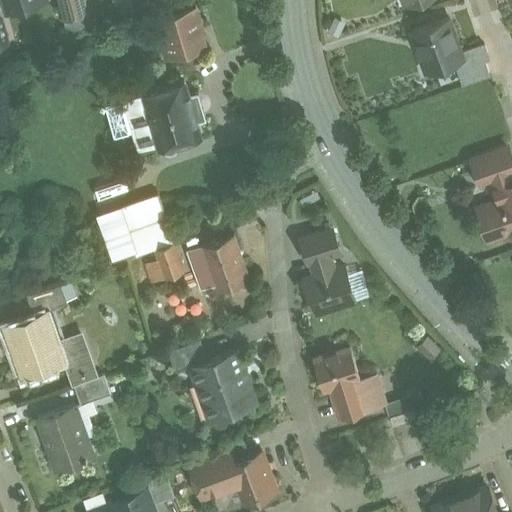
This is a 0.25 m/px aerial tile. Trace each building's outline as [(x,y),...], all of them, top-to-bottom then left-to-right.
[(86,0),(59,0),(68,33),(92,24),(86,0)] [(144,0),(129,0),(133,10),(146,5),(144,0)] [(196,7),(156,19),(168,59),(205,48),(199,30),(202,29),(196,7)] [(2,16),(0,16),(0,45),(9,44),(2,16)] [(449,17),(412,29),(426,71),(462,58),(463,58),(461,51),(449,17)] [(485,43),(461,51),(463,58),(462,58),(465,67),(490,58),(485,43)] [(185,79),(144,91),(145,93),(124,99),(139,152),(160,146),(160,149),(163,148),(164,150),(165,151),(167,152),(169,153),(171,153),(173,153),(175,152),(177,150),(178,148),(178,146),(178,144),(201,137),(185,79)] [(511,158),(507,146),(473,158),(482,183),(492,180),(511,172),(511,158)] [(511,172),(492,180),(502,207),(480,215),(488,237),(510,229),(511,231),(511,230),(511,172)] [(167,217),(127,231),(136,256),(155,249),(176,242),(167,217)] [(333,228),(301,238),(309,262),(330,255),(340,252),(333,228)] [(234,234),(189,251),(196,268),(207,264),(216,290),(250,278),(234,234)] [(176,242),(155,249),(158,260),(147,264),(153,282),(186,271),(176,242)] [(330,255),(312,261),(316,274),(304,278),(315,312),(355,299),(345,265),(334,268),(330,255)] [(61,282),(27,294),(32,309),(67,297),(61,282)] [(48,310),(5,325),(12,344),(14,343),(26,375),(46,368),(45,365),(64,358),(48,310)] [(200,339),(169,350),(176,370),(207,358),(200,339)] [(350,347),(313,358),(324,391),(330,389),(359,380),(361,379),(350,347)] [(237,350),(193,366),(199,384),(203,382),(215,415),(211,416),(211,418),(255,403),(242,369),(244,368),(237,350)] [(105,373),(74,384),(82,404),(112,393),(105,373)] [(359,380),(330,389),(339,419),(369,410),(365,399),(359,380)] [(386,404),(383,394),(365,399),(369,410),(386,404)] [(76,404),(39,417),(57,468),(94,455),(93,454),(89,455),(80,430),(85,428),(76,404)] [(223,446),(189,459),(195,475),(229,463),(223,446)] [(276,489),(262,451),(229,463),(195,475),(203,496),(236,484),(243,501),(276,489)] [(165,469),(141,478),(146,490),(147,489),(153,504),(175,495),(165,469)] [(497,511),(487,485),(434,506),(436,511),(497,511)] [(108,504),(89,511),(88,511),(155,511),(153,504),(147,489),(146,490),(108,504)] [(103,492),(84,499),(89,511),(108,504),(103,492)]
